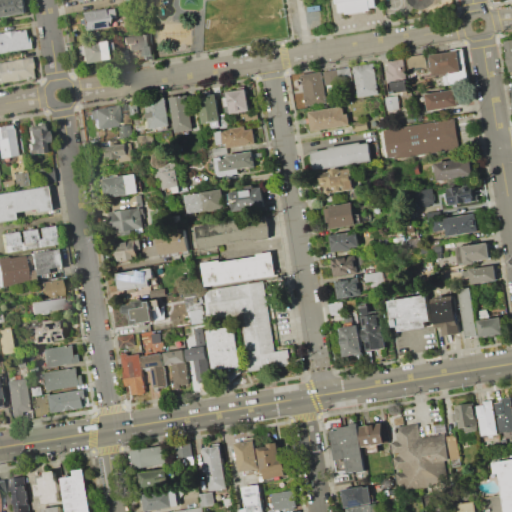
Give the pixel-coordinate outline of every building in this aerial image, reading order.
[(16,0),(19,13),(0,16),(0,0),(16,0)] [(336,0),(339,12),(344,11),(345,14),(369,9),(369,7),(376,6),(375,3),(374,0),(336,0)] [(79,13),(104,8),(104,10),(111,9),(113,18),(106,19),(107,27),(83,31),(79,13)] [(24,30),(25,38),(28,38),(30,49),(0,53),(0,34),(1,34),(1,32),(14,30),(14,31),(24,30)] [(154,58),(147,59),(146,56),(144,56),(142,48),(128,51),(127,44),(124,45),(123,38),(140,34),(140,33),(149,32),(154,58)] [(79,44),(102,40),(102,44),(109,43),(111,50),(104,52),(106,61),(83,65),(79,44)] [(511,40),(511,71),(508,72),(503,42),(511,40)] [(126,50),(128,61),(122,62),(120,51),(126,50)] [(431,55),(464,50),(468,81),(448,84),(447,74),(434,76),(431,55)] [(407,56),(425,53),(427,67),(409,70),(407,56)] [(0,61),(30,56),(34,78),(0,84),(0,61)] [(404,59),(408,91),(390,94),(386,61),(404,59)] [(353,67),(375,63),(380,94),(358,97),(353,67)] [(338,69),(350,67),(352,81),(340,83),(338,69)] [(323,71),(337,69),(339,84),(326,86),(323,71)] [(301,76),(322,72),(327,103),(306,106),(301,76)] [(247,89),(250,110),(231,113),(228,92),(247,89)] [(425,95),(456,89),(459,105),(429,111),(425,95)] [(170,97),(188,94),(189,103),(193,103),(195,116),(192,117),(195,130),(175,133),(170,97)] [(217,94),(222,127),(212,128),(211,122),(203,124),(199,97),(217,94)] [(385,98),(398,95),(400,108),(388,111),(385,98)] [(167,98),(171,125),(149,128),(145,101),(167,98)] [(312,132),(309,112),(343,105),(345,114),(349,113),(351,125),(312,132)] [(91,109),(116,106),(119,126),(94,129),(91,109)] [(384,130),(455,118),(460,150),(395,161),(394,156),(389,157),(384,130)] [(353,123),(367,120),(368,129),(355,131),(353,123)] [(0,126),(11,125),(12,128),(13,128),(17,156),(0,158),(0,126)] [(257,150),(228,154),(227,146),(224,146),(224,143),(218,144),(217,131),(223,131),(223,132),(225,131),(231,130),(231,128),(246,126),(246,130),(254,128),(257,150)] [(46,132),(47,143),(42,143),(44,152),(32,154),(31,150),(29,151),(27,144),(30,144),(27,130),(38,128),(39,133),(46,132)] [(139,148),(137,136),(150,134),(152,146),(139,148)] [(316,170),(313,151),(329,149),(328,147),(361,142),(362,143),(369,142),(372,161),(316,170)] [(131,143),(134,161),(120,162),(119,159),(98,162),(96,147),(131,143)] [(227,146),(228,154),(215,157),(214,149),(227,146)] [(256,167),(218,173),(215,158),(222,157),(223,159),(228,158),(227,155),(253,151),(256,167)] [(436,163),(472,157),(475,175),(439,181),(436,163)] [(176,161),(180,186),(163,190),(158,165),(176,161)] [(405,164),(419,162),(421,174),(407,176),(405,164)] [(355,190),(323,195),(320,173),(330,171),(330,170),(341,168),(341,170),(352,168),(353,175),(352,175),(353,179),(354,179),(355,190)] [(13,175),(25,173),(27,186),(15,188),(13,175)] [(137,174),(140,193),(106,198),(103,179),(137,174)] [(6,177),(12,176),(14,185),(8,186),(6,177)] [(449,189),(476,184),(479,201),(452,205),(449,189)] [(0,193),(47,186),(51,210),(33,213),(33,209),(12,212),(14,220),(0,222),(0,193)] [(232,192),(263,187),(266,207),(235,212),(232,192)] [(435,204),(418,206),(416,190),(433,188),(435,204)] [(223,189),(227,208),(191,215),(187,195),(223,189)] [(355,203),(358,224),(332,229),(331,222),(327,223),(325,208),(355,203)] [(141,207),(145,228),(133,230),(134,234),(123,236),(122,232),(113,233),(110,213),(141,207)] [(434,220),(476,213),(479,231),(447,237),(446,230),(436,232),(434,220)] [(198,226),(268,215),(271,238),(202,249),(198,226)] [(3,253),(0,234),(52,226),(55,246),(3,253)] [(187,228),(190,250),(160,255),(157,233),(187,228)] [(331,236),(358,231),(360,246),(334,251),(331,236)] [(118,260),(115,243),(137,239),(139,257),(118,260)] [(489,243),(491,258),(475,260),(476,262),(465,264),(462,246),(489,243)] [(28,254),(56,250),(59,268),(46,269),(47,274),(32,276),(28,254)] [(208,288),(204,263),(221,260),(221,262),(257,256),(257,254),(272,251),(276,276),(208,288)] [(331,259),(354,255),(358,273),(334,277),(331,259)] [(0,259),(22,256),(26,283),(0,287),(0,259)] [(470,269),(496,265),(498,280),(473,284),(470,269)] [(117,274),(153,268),(155,278),(149,279),(151,286),(120,291),(117,274)] [(365,274),(383,272),(384,279),(366,282),(365,274)] [(335,281),(360,278),(362,295),(338,299),(335,281)] [(59,280),(62,295),(41,299),(38,283),(59,280)] [(208,290),(265,281),(275,349),(288,347),(291,365),(251,372),(241,314),(212,319),(208,290)] [(471,287),(479,337),(467,339),(459,289),(471,287)] [(390,301),(428,295),(432,322),(427,323),(428,327),(394,332),(390,301)] [(455,295),(461,332),(439,336),(433,299),(455,295)] [(28,303),(61,297),(63,311),(39,316),(39,313),(31,315),(28,303)] [(141,324),(140,319),(136,320),(134,309),(148,306),(147,302),(160,299),(165,319),(141,324)] [(342,302),(344,313),(331,315),(329,304),(342,302)] [(382,314),(387,348),(367,351),(366,341),(364,341),(362,329),(364,328),(361,307),(368,306),(369,312),(379,310),(379,314),(382,314)] [(202,309),(203,322),(192,323),(190,311),(202,309)] [(32,344),(28,323),(62,317),(64,328),(66,327),(68,338),(32,344)] [(478,320),(503,317),(506,333),(480,337),(478,320)] [(359,325),(363,354),(345,356),(340,327),(359,325)] [(207,330),(235,326),(241,366),(213,370),(207,330)] [(194,328),(203,327),(207,345),(198,346),(194,328)] [(0,329),(8,328),(13,352),(1,355),(0,350),(0,329)] [(120,348),(118,337),(135,334),(136,345),(120,348)] [(44,368),(42,350),(74,345),(75,354),(80,353),(81,362),(44,368)] [(206,346),(211,379),(197,381),(194,360),(188,361),(186,349),(206,346)] [(184,350),(190,383),(175,386),(171,365),(166,366),(164,353),(184,350)] [(141,352),(148,393),(128,396),(121,355),(141,352)] [(162,354),(167,386),(154,388),(151,368),(145,369),(143,357),(162,354)] [(16,359),(22,358),(24,369),(18,370),(16,359)] [(49,391),(46,372),(78,367),(79,374),(82,373),(83,385),(49,391)] [(6,382),(23,379),(30,416),(13,419),(6,382)] [(29,388),(42,386),(43,394),(30,396),(29,388)] [(49,394),(85,389),(86,398),(83,398),(84,408),(51,413),(49,394)] [(511,397),(511,431),(501,433),(496,403),(502,402),(502,399),(511,397)] [(493,400),(498,435),(489,436),(488,435),(482,436),(477,406),(484,405),(483,401),(493,400)] [(474,402),(478,425),(477,425),(478,432),(466,434),(465,428),(459,429),(456,407),(459,407),(458,405),(474,402)] [(357,422),(365,473),(348,475),(345,458),(336,460),(331,426),(357,422)] [(361,426),(383,422),(387,444),(364,448),(361,426)] [(395,427),(418,423),(420,437),(446,433),(450,461),(445,461),(449,489),(406,495),(404,483),(397,485),(395,473),(402,472),(402,468),(394,469),(392,458),(400,456),(399,453),(392,454),(390,442),(397,441),(395,427)] [(459,465),(456,434),(446,435),(447,455),(451,455),(452,466),(459,465)] [(255,440),(260,471),(248,473),(247,471),(240,472),(235,444),(255,440)] [(258,448),(269,446),(268,444),(279,442),(279,446),(280,446),(283,459),(285,458),(287,469),(284,470),(286,479),(265,483),(258,448)] [(192,443),(194,457),(178,459),(175,445),(192,443)] [(166,445),(169,464),(135,470),(132,451),(166,445)] [(221,446),(228,488),(211,491),(208,472),(205,472),(204,463),(207,463),(204,449),(221,446)] [(493,461),(511,458),(511,511),(507,511),(501,472),(495,473),(493,461)] [(85,469),(92,511),(67,511),(61,478),(74,476),(73,471),(85,469)] [(140,473),(167,469),(170,485),(143,489),(140,473)] [(56,471),(57,481),(59,481),(61,494),(60,495),(61,501),(44,504),(42,494),(37,495),(36,485),(41,484),(40,478),(46,477),(45,473),(56,471)] [(25,477),(30,511),(14,511),(9,480),(25,477)] [(280,511),(236,511),(236,510),(246,508),(242,487),(262,484),(266,511),(280,510),(280,511)] [(343,490),(365,486),(368,505),(346,508),(343,490)] [(144,495),(170,490),(173,507),(147,511),(144,495)] [(294,490),(297,507),(275,510),(272,494),(294,490)] [(199,494),(213,492),(215,505),(201,507),(199,494)] [(223,499),(231,498),(232,505),(224,506),(223,499)] [(475,501),(476,511),(456,511),(455,504),(475,501)]
